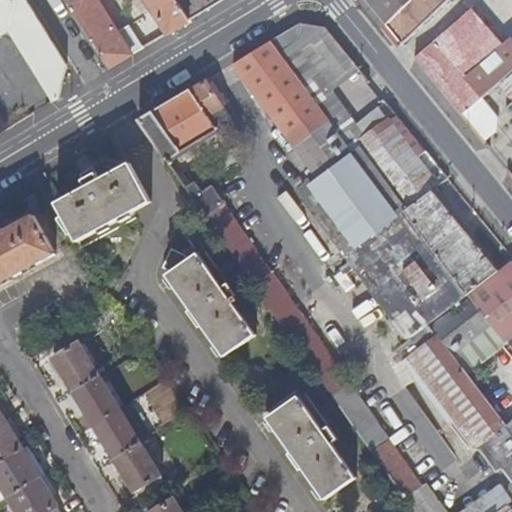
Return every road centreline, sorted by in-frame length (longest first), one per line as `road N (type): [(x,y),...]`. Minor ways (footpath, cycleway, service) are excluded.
road 1 (unknown): [(205,50),(259,121),(262,168),(287,228),(458,455),(511,498)]
road 2 (residential): [(295,0),(0,166)]
road 3 (residential): [(335,0),(511,220)]
